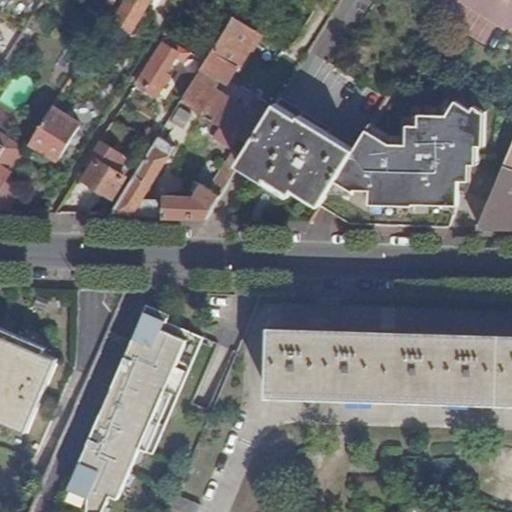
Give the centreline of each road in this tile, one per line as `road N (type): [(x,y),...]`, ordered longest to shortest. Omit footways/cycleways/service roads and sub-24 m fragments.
road 1 (secondary): [(511,265),(0,246)]
road 2 (unknown): [(262,255),(260,390),(274,411)]
